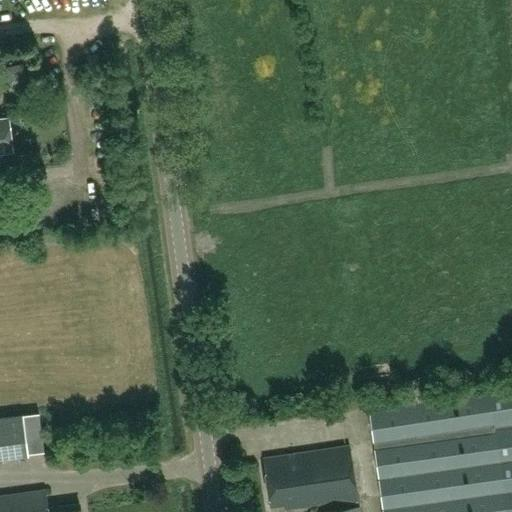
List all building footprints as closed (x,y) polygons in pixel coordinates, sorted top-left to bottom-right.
[(0,150),(12,149),(8,117),(0,117),(0,150)] [(511,511),(511,389),(421,402),(421,401),(368,408),(382,511),(511,511)] [(0,458),(28,455),(23,415),(0,417),(0,458)] [(349,446),(263,458),(270,506),(284,504),(285,511),(357,501),(349,446)] [(0,495),(0,511),(80,511),(79,503),(49,507),(46,489),(0,495)]
